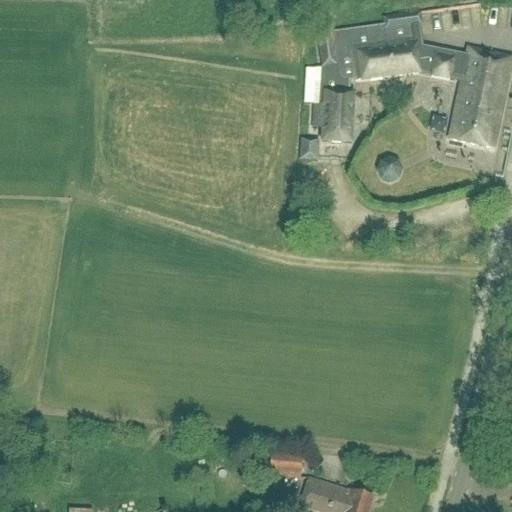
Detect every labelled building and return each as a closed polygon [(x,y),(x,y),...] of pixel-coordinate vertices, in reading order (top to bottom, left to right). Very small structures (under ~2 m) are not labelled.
[(493,151),(511,60),(467,51),(466,57),(422,48),(419,27),(421,27),(419,15),(383,20),(384,26),(332,33),(331,27),(315,29),(321,70),(335,68),(337,80),(342,84),(355,82),(355,84),(418,75),(417,63),(432,67),(430,78),(449,83),(450,78),(461,80),(448,142),(493,151)] [(350,146),(352,96),(324,94),(323,107),(313,107),(312,130),(322,131),(321,144),(350,146)] [(317,143),(300,142),(299,162),(316,163),(317,143)] [(383,176),(394,184),(402,173),(390,165),(383,176)] [(299,483),(301,461),(270,459),(267,480),(299,483)] [(368,511),(372,501),(348,492),(348,493),(309,479),(299,506),(314,511),(368,511)]
